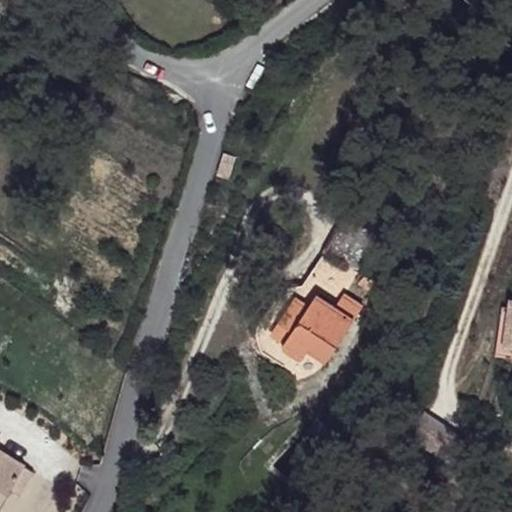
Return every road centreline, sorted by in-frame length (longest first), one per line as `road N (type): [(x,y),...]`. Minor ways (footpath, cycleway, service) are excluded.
road 1 (unclassified): [(112,511),(150,355),(227,108),(225,76)]
road 2 (unknown): [(458,390),(470,294),(511,197)]
road 3 (unclassified): [(225,76),(192,74),(111,41),(91,0)]
